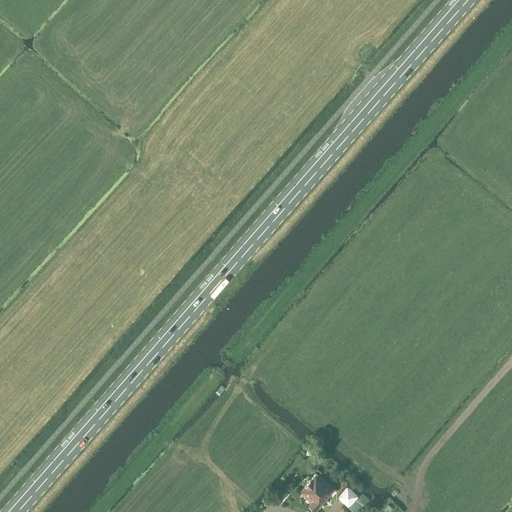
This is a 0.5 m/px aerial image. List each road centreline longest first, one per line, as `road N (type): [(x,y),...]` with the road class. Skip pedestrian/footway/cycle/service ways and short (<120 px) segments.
road 1 (primary): [(468,0),(17,511)]
road 2 (track): [(228,361),(511,36)]
road 3 (track): [(100,511),(218,373)]
